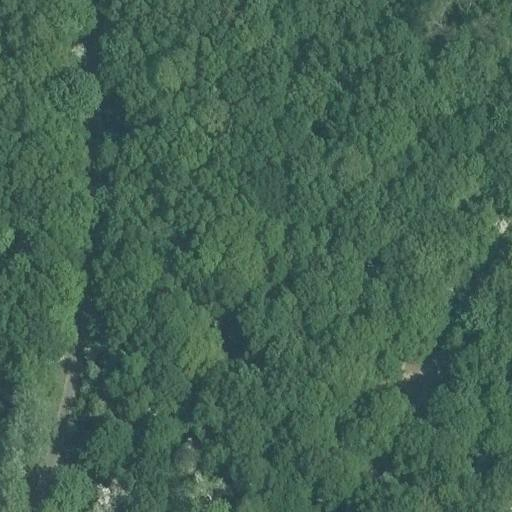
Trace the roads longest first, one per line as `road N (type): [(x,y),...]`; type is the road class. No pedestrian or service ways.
road 1 (unknown): [(410,0),(237,357)]
road 2 (unknown): [(494,511),(482,478),(412,427),(237,357)]
road 3 (unknown): [(237,357),(149,511)]
